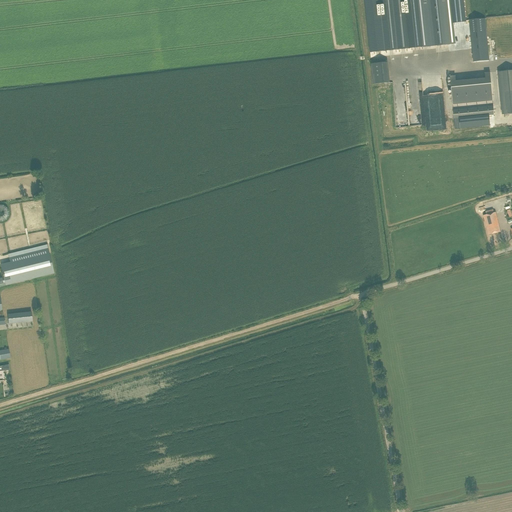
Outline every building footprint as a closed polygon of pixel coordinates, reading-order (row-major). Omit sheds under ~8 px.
[(364,0),(370,52),(409,48),(404,0),(364,0)] [(417,0),(404,0),(409,48),(423,47),(417,0)] [(421,0),(427,47),(451,44),(446,0),(421,0)] [(463,0),(450,0),(453,22),(466,20),(463,0)] [(480,19),(470,20),(473,57),(474,62),(489,61),(488,55),(485,19),(480,19)] [(389,83),(387,62),(370,64),(372,84),(389,83)] [(511,70),(498,72),(502,115),(511,113),(511,70)] [(449,76),(452,105),(468,103),(468,105),(486,103),(486,102),(492,101),(489,72),(484,73),(484,78),(455,82),(455,76),(449,76)] [(494,107),(454,111),(454,118),(459,118),(489,115),(494,115),(494,107)] [(489,115),(459,118),(460,128),(490,125),(489,115)] [(0,205),(0,222),(3,222),(7,220),(9,216),(9,212),(7,208),(3,206),(0,205)] [(495,213),(484,215),(487,227),(498,224),(495,212),(495,213)] [(4,278),(6,285),(54,273),(47,248),(9,257),(10,263),(1,265),(4,278)] [(31,312),(8,314),(9,324),(32,321),(31,312)] [(9,349),(0,350),(0,360),(10,358),(9,349)]
